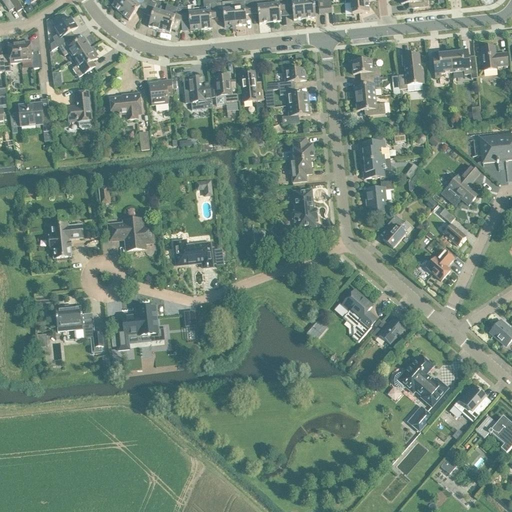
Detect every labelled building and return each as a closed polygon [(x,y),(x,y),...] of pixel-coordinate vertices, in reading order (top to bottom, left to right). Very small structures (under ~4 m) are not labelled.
[(9,12),(15,9),(10,2),(8,0),(4,0),(2,1),(9,12)] [(17,13),(23,10),(16,0),(13,0),(10,2),(15,9),(17,13)] [(132,0),(112,0),(116,2),(111,7),(120,14),(132,1),(132,0)] [(144,15),(151,3),(148,0),(146,0),(140,8),(132,1),(120,14),(128,21),(139,10),(144,15)] [(201,31),(212,30),(211,19),(217,18),(216,5),(215,0),(210,0),(211,5),(204,6),(204,9),(199,9),(201,31)] [(257,0),(250,1),(252,13),(258,13),(259,25),(270,24),(268,6),(257,7),(257,0)] [(280,11),(286,11),(284,0),(267,0),(268,6),(270,24),(281,23),(280,11)] [(292,3),(291,0),(284,0),(286,11),(292,10),(293,21),(304,20),(303,2),(292,3)] [(400,0),(401,5),(411,4),(412,10),(428,8),(426,0),(400,0)] [(244,2),(244,1),(233,2),(236,27),(247,26),(245,14),(252,13),(250,1),(244,2)] [(304,20),(315,19),(314,1),(303,2),(304,20)] [(236,27),(233,2),(222,3),(222,4),(216,5),(217,18),(223,17),(225,29),(236,27)] [(352,15),(370,13),(368,2),(350,4),(352,15)] [(159,31),(164,14),(154,11),(156,4),(151,3),(144,15),(152,17),(148,28),(159,31)] [(181,22),(183,8),(182,8),(178,7),(175,17),(164,14),(159,31),(170,34),(174,19),(181,22)] [(194,10),(194,7),(188,8),(183,8),(181,22),(182,22),(189,21),(190,32),(201,31),(199,9),(194,10)] [(59,48),(72,39),(69,34),(77,29),(71,18),(54,29),(58,35),(53,39),(59,48)] [(91,49),(84,39),(75,44),(72,39),(59,48),(65,57),(70,54),(74,60),(91,49)] [(32,56),(30,43),(19,44),(21,64),(32,62),(33,70),(39,69),(38,59),(38,56),(32,56)] [(5,73),(11,72),(10,65),(21,64),(19,44),(8,45),(9,59),(4,59),(5,73)] [(91,49),(74,60),(78,66),(73,70),(79,79),(92,70),(89,65),(97,60),(96,58),(98,57),(93,48),(91,49)] [(495,55),(495,48),(481,49),(483,72),(497,70),(497,68),(507,67),(506,54),(495,55)] [(463,64),(462,51),(453,52),(454,54),(450,54),(452,74),(464,73),(464,76),(470,75),(469,58),(468,58),(469,63),(463,64)] [(447,54),(447,53),(438,54),(439,64),(434,65),(433,62),(435,79),(441,78),(441,75),(452,74),(450,54),(447,54)] [(421,72),(419,56),(402,57),(403,68),(404,68),(405,76),(398,77),(400,91),(407,90),(408,92),(422,91),(422,85),(424,85),(422,72),(421,72)] [(372,69),(371,61),(351,63),(353,76),(363,75),(364,80),(379,79),(378,68),(372,69)] [(279,90),(292,89),(292,83),(306,82),(305,70),(284,72),(285,84),(279,84),(279,90)] [(240,75),(242,95),(243,103),(252,102),(264,101),(262,86),(256,87),(255,73),(240,75)] [(236,83),(230,84),(229,76),(214,77),(216,98),(217,107),(226,107),(226,105),(234,104),(238,104),(236,83)] [(183,81),(184,94),(185,104),(191,104),(205,102),(205,106),(212,105),(211,99),(210,89),(210,84),(204,84),(203,78),(183,81)] [(355,100),(375,98),(374,90),(381,90),(379,79),(364,80),(364,86),(354,88),(355,100)] [(168,111),(168,105),(167,97),(173,96),(171,82),(161,83),(161,84),(150,85),(152,107),(156,106),(157,112),(168,111)] [(293,95),(292,89),(279,90),(280,97),(287,96),(288,107),(308,105),(307,94),(293,95)] [(91,122),(92,122),(89,93),(75,94),(76,108),(67,109),(69,123),(78,122),(78,128),(82,131),(88,130),(91,127),(91,122)] [(137,121),(136,114),(141,113),(139,95),(130,96),(130,98),(110,100),(112,118),(119,117),(119,118),(121,118),(121,116),(127,115),(128,122),(137,121)] [(376,105),(375,98),(355,100),(357,112),(367,111),(367,117),(385,115),(384,104),(376,105)] [(300,125),(299,117),(310,116),(308,105),(288,107),(289,118),(283,119),(284,127),(300,125)] [(28,108),(28,106),(19,107),(21,128),(43,126),(43,134),(51,133),(49,111),(42,112),(41,107),(28,108)] [(439,132),(435,137),(442,142),(446,137),(439,132)] [(141,152),(150,152),(148,133),(139,134),(141,152)] [(498,164),(498,162),(511,160),(511,136),(480,140),(483,164),(496,163),(497,164),(498,164)] [(307,146),(306,139),(293,141),(293,147),(294,162),(310,161),(314,160),(313,145),(307,146)] [(385,149),(385,142),(360,144),(362,160),(363,160),(364,163),(390,160),(389,149),(385,149)] [(364,181),(389,179),(388,172),(391,172),(390,160),(364,163),(364,166),(362,167),(364,181)] [(312,176),(310,161),(294,162),(290,162),(293,184),(306,183),(306,176),(312,176)] [(472,202),(475,199),(474,198),(478,193),(470,186),(480,175),(470,167),(460,178),(458,176),(447,189),(449,190),(443,196),(453,206),(453,207),(454,208),(461,200),(467,206),(471,201),(472,202)] [(210,182),(195,183),(196,191),(203,191),(204,197),(212,196),(210,182)] [(386,215),(385,202),(386,201),(385,192),(393,191),(392,182),(380,183),(381,189),(365,191),(367,208),(368,208),(369,217),(386,215)] [(151,184),(151,195),(159,195),(159,184),(151,184)] [(100,206),(111,204),(109,186),(98,188),(100,206)] [(414,191),(412,193),(416,196),(421,200),(425,195),(417,188),(414,191)] [(296,223),(297,230),(315,228),(314,221),(317,220),(316,210),(313,211),(311,192),(294,193),(295,212),(294,213),(294,214),(292,216),(293,221),(295,222),(295,223),(296,223)] [(450,225),(455,219),(444,210),(440,216),(450,225)] [(393,250),(405,236),(399,230),(404,224),(395,217),(386,227),(391,231),(382,241),(393,250)] [(407,224),(414,230),(419,224),(412,218),(407,224)] [(143,229),(142,220),(124,222),(124,225),(109,227),(110,242),(126,240),(127,252),(145,250),(144,244),(153,243),(152,229),(143,229)] [(66,226),(66,224),(61,224),(61,226),(51,227),(52,237),(49,237),(51,250),(53,250),(54,259),(71,258),(70,248),(71,248),(70,243),(69,241),(83,239),(81,226),(68,228),(68,226),(66,226)] [(458,247),(466,238),(452,226),(444,235),(458,247)] [(186,247),(186,242),(174,243),(177,267),(188,266),(188,264),(195,264),(195,265),(202,264),(203,269),(213,268),(210,244),(186,247)] [(454,260),(444,252),(437,260),(435,259),(426,269),(441,282),(450,272),(446,269),(454,260)] [(358,342),(368,331),(377,320),(368,312),(372,308),(361,298),(362,297),(355,291),(343,305),(351,311),(344,319),(353,327),(353,338),(358,342)] [(150,309),(150,307),(141,308),(141,310),(136,311),(137,317),(122,318),(124,331),(116,332),(118,352),(129,350),(128,336),(139,335),(139,337),(153,335),(153,340),(164,339),(163,329),(158,329),(156,308),(150,309)] [(95,335),(93,314),(82,316),(81,308),(55,310),(58,333),(83,331),(84,341),(91,340),(92,355),(103,354),(102,348),(94,349),(93,335),(95,335)] [(184,314),(186,330),(196,329),(194,313),(184,314)] [(404,331),(392,321),(386,328),(382,324),(381,324),(378,329),(371,336),(376,340),(379,336),(391,346),(404,331)] [(511,332),(500,322),(490,334),(506,347),(511,340),(511,332)] [(308,335),(315,341),(326,329),(319,323),(308,335)] [(94,349),(102,348),(103,348),(102,334),(95,335),(93,335),(94,349)] [(38,348),(47,347),(46,336),(37,337),(38,348)] [(437,381),(435,383),(426,376),(433,368),(420,357),(407,372),(404,371),(402,371),(402,373),(398,374),(395,377),(393,382),(395,386),(398,389),(402,390),(405,390),(406,388),(413,394),(415,392),(422,398),(421,399),(432,408),(447,390),(437,381)] [(473,423),(475,421),(481,413),(476,409),(485,399),(480,394),(471,386),(458,401),(459,402),(454,407),(461,414),(473,423)] [(511,426),(503,418),(497,425),(488,418),(476,432),(484,440),(489,434),(491,435),(504,446),(501,450),(506,455),(511,448),(511,426)] [(458,432),(454,436),(458,440),(462,436),(458,432)] [(457,460),(462,454),(456,449),(451,455),(457,460)] [(448,459),(441,468),(449,475),(457,467),(448,459)]
